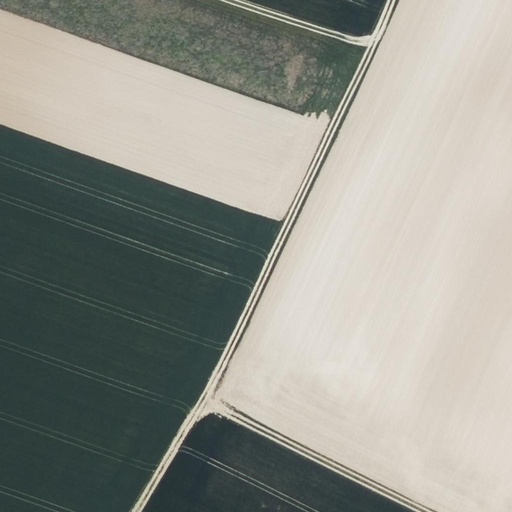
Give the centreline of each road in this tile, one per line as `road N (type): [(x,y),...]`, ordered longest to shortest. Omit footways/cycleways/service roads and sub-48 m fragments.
road 1 (track): [(134,511),(206,392),(384,0)]
road 2 (track): [(438,511),(206,392)]
